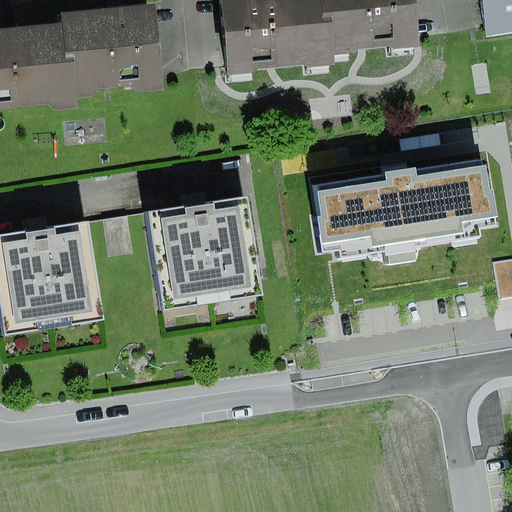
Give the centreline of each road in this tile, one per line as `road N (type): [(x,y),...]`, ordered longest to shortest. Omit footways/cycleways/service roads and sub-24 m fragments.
road 1 (residential): [(0,441),(449,375)]
road 2 (residential): [(449,375),(468,511)]
